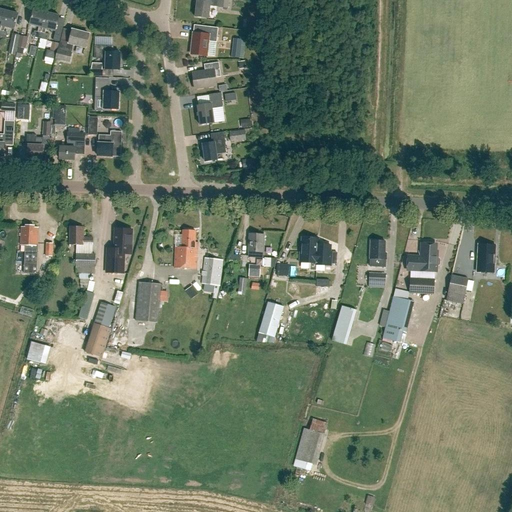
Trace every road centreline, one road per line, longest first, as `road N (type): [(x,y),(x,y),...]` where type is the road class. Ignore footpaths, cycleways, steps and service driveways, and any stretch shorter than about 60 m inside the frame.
road 1 (unclassified): [(511,207),(184,191)]
road 2 (residential): [(184,191),(162,15)]
road 3 (residential): [(134,189),(139,16)]
road 4 (unclassified): [(134,189),(0,183)]
